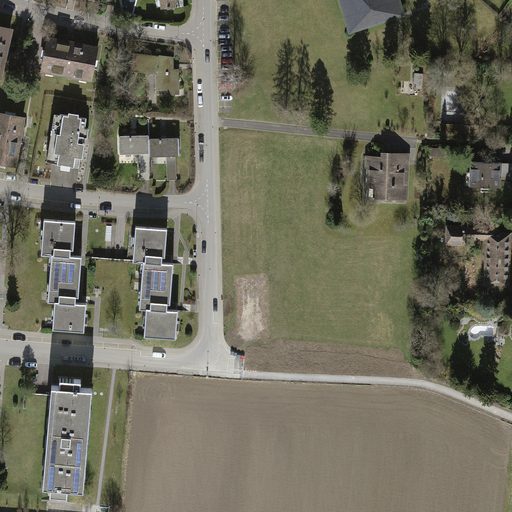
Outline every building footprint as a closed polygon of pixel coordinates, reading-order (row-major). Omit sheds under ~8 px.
[(159,0),(161,10),(175,8),(178,1),(179,1),(178,0),(159,0)] [(338,0),(348,33),(406,15),(405,14),(400,0),(338,0)] [(13,30),(0,26),(0,81),(1,82),(13,30)] [(98,47),(47,37),(39,73),(92,82),(98,47)] [(174,59),(131,54),(130,74),(155,77),(156,92),(167,92),(168,98),(182,98),(181,69),(175,69),(174,59)] [(468,90),(446,90),(446,119),(468,119),(468,90)] [(24,116),(0,111),(0,161),(14,164),(24,116)] [(89,118),(60,114),(52,166),(81,170),(89,118)] [(149,137),(120,138),(120,156),(140,155),(141,182),(150,182),(150,157),(149,140),(149,137)] [(181,138),(149,140),(150,157),(168,156),(169,180),(178,179),(177,158),(182,158),(181,138)] [(381,155),(365,154),(365,169),(367,169),(367,187),(373,187),(373,198),(408,199),(410,152),(381,151),(381,155)] [(511,161),(470,160),(470,184),(502,185),(502,178),(511,178),(511,161)] [(75,221),(44,219),(42,256),(52,256),(51,278),(79,279),(80,257),(72,256),(75,221)] [(502,226),(446,226),(446,248),(469,248),(469,241),(486,242),(486,289),(511,289),(511,232),(502,232),(502,226)] [(167,229),(135,227),(132,262),(144,263),(142,283),(171,285),(173,262),(164,262),(167,229)] [(79,279),(51,278),(49,301),(56,302),(54,329),(83,331),(85,303),(77,303),(79,279)] [(171,285),(142,283),(139,310),(147,311),(145,337),(176,339),(178,311),(170,310),(171,285)] [(58,388),(49,387),(42,491),(49,492),(49,499),(66,500),(66,492),(82,494),(89,392),(80,392),(81,383),(59,382),(58,388)]
